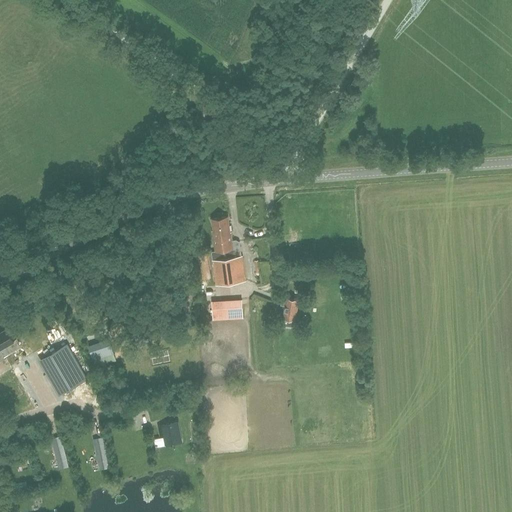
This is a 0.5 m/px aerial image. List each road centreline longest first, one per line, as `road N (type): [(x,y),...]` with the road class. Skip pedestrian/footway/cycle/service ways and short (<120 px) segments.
road 1 (tertiary): [(0,283),(145,206),(293,178)]
road 2 (tertiary): [(293,178),(511,162)]
road 3 (unclassified): [(293,178),(297,154),(389,0)]
road 4 (track): [(174,196),(169,243),(147,282),(84,332)]
